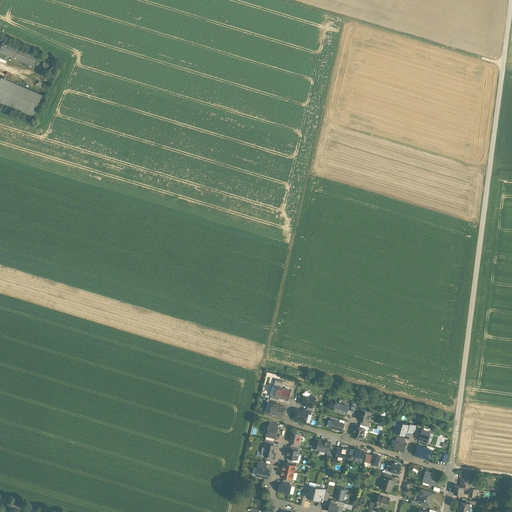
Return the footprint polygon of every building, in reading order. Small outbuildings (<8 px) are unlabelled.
[(37,55),(3,40),(0,47),(0,51),(33,66),(37,55)] [(53,66),(53,64),(53,62),(51,61),(50,60),(48,59),(46,60),(44,61),(43,62),(43,64),(43,66),(44,68),(46,69),(48,70),(50,69),(52,68),(53,66)] [(41,92),(0,75),(0,98),(32,113),(41,92)] [(284,381),(276,379),(273,385),(276,386),(282,387),(284,381)] [(282,387),(276,386),(273,395),(279,397),(287,399),(290,390),(282,387)] [(309,395),(309,397),(304,395),(301,402),(302,403),(303,404),(308,406),(312,407),(315,397),(309,395)] [(348,406),(336,402),(334,410),(346,414),(348,406)] [(277,404),(271,403),(268,412),(273,414),(282,416),(285,407),(277,404)] [(303,411),(296,409),(294,418),(305,421),(308,413),(303,411)] [(370,411),(361,409),(358,419),(361,420),(367,422),(368,419),(369,419),(370,415),(369,415),(370,411)] [(339,422),(333,420),(332,421),(330,427),(342,430),(344,423),(339,422)] [(409,425),(398,421),(397,426),(395,426),(393,431),(400,433),(404,435),(405,431),(408,431),(409,425)] [(416,425),(410,424),(409,425),(408,431),(413,433),(416,425)] [(277,428),(269,426),(268,425),(268,428),(266,429),(266,431),(267,432),(266,435),(275,437),(277,428),(277,427),(277,428)] [(359,427),(355,426),(353,435),(361,438),(362,435),(363,435),(364,432),(363,432),(364,429),(359,427)] [(430,432),(422,430),(419,439),(420,440),(427,442),(427,441),(430,432)] [(295,433),(291,432),(289,441),(292,442),(298,444),(299,441),(300,440),(300,439),(300,438),(300,437),(301,434),(300,434),(300,433),(299,432),(298,432),(296,432),(295,432),(295,433)] [(329,442),(319,440),(317,446),(317,449),(327,452),(328,452),(329,446),(330,444),(329,442)] [(404,442),(396,440),(394,448),(403,451),(405,442),(404,442)] [(273,445),(267,443),(267,444),(264,455),(268,455),(267,456),(269,456),(272,457),(275,445),(273,445)] [(430,450),(417,446),(414,454),(428,458),(430,450)] [(342,449),(337,448),(336,452),(335,458),(339,459),(341,457),(345,458),(347,450),(346,450),(346,449),(342,448),(342,449)] [(289,449),(288,449),(288,451),(287,454),(287,457),(297,459),(299,451),(297,451),(289,449)] [(364,452),(353,449),(351,459),(361,461),(364,452)] [(371,463),(373,455),(366,454),(364,462),(371,463)] [(379,455),(373,454),(373,455),(371,463),(374,464),(374,465),(378,466),(379,462),(378,462),(379,455)] [(398,463),(395,462),(394,464),(392,464),(391,467),(391,472),(392,472),(399,473),(400,465),(398,465),(398,463)] [(287,464),(284,463),(282,470),(293,472),(295,466),(295,465),(287,464)] [(265,469),(258,467),(257,468),(256,474),(260,475),(261,477),(263,477),(264,476),(268,477),(269,470),(265,469)] [(293,472),(282,470),(280,476),(284,477),(292,479),(293,472)] [(439,475),(425,471),(422,481),(436,486),(439,475)] [(384,477),(383,477),(381,483),(384,484),(382,488),(391,491),(392,487),(394,480),(384,477)] [(465,477),(462,477),(460,486),(463,487),(469,488),(471,478),(465,477)] [(282,484),(280,483),(278,491),(283,492),(283,493),(285,493),(286,493),(289,493),(291,486),(289,486),(282,484)] [(460,486),(454,485),(453,493),(462,495),(462,489),(463,487),(460,486)] [(316,487),(308,486),(307,493),(306,496),(313,498),(316,487)] [(323,489),(316,487),(313,498),(320,500),(323,489)] [(345,489),(337,487),(334,497),(343,499),(345,489)] [(433,493),(421,489),(419,495),(421,496),(419,503),(429,506),(431,498),(432,498),(433,493)] [(379,495),(377,503),(376,504),(380,505),(386,507),(389,498),(386,497),(379,495)] [(466,503),(459,502),(459,504),(458,504),(458,507),(458,508),(458,511),(460,511),(463,511),(468,511),(469,504),(470,504),(466,503)]
